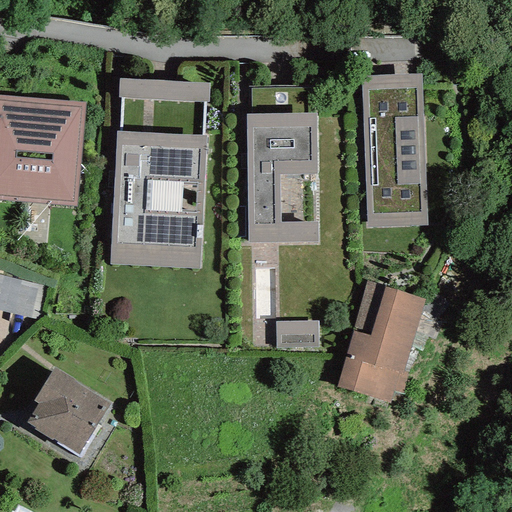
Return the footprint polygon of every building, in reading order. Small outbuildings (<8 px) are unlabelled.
[(422,71),(360,74),(367,225),(428,223),(422,71)] [(209,81),(119,77),(110,261),(201,266),(209,81)] [(85,101),(0,93),(0,199),(75,207),(85,101)] [(316,111),(246,112),(248,240),(318,239),(316,111)] [(40,286),(0,276),(0,310),(34,318),(40,286)] [(424,296),(366,280),(336,384),(390,400),(392,390),(402,393),(408,371),(403,370),(424,296)] [(321,344),(320,316),(277,316),(277,344),(321,344)] [(109,403),(54,367),(33,401),(37,403),(26,422),(78,455),(109,403)]
